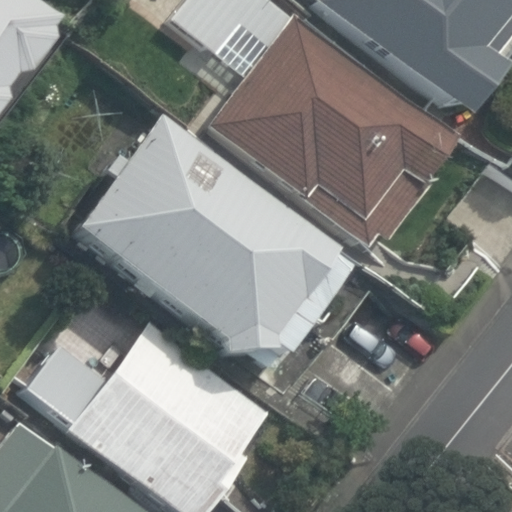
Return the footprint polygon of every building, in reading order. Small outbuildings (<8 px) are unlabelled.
[(0,0),(0,109),(57,34),(10,0),(0,0)] [(511,0),(314,0),(308,10),(470,129),(509,76),(482,56),(511,14),(511,0)] [(290,26),(207,135),(302,207),(313,193),(362,230),(398,184),(419,200),(456,151),(290,26)] [(161,124),(74,240),(222,351),(222,364),(272,362),(272,346),(339,257),(161,124)] [(208,511),(277,422),(147,325),(63,437),(162,511),(208,511)] [(133,511),(13,419),(0,436),(0,511),(133,511)]
